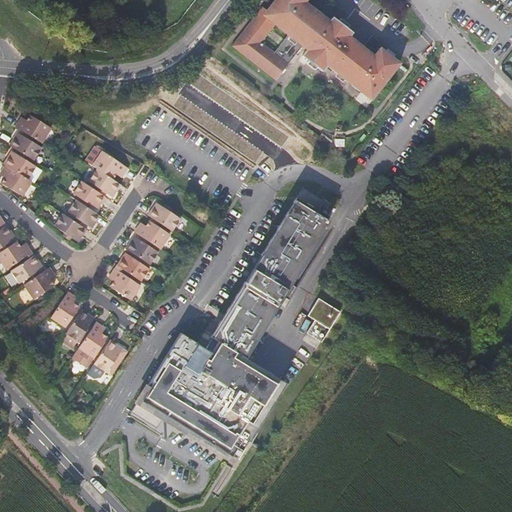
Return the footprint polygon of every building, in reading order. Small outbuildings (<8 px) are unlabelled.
[(275,9),(269,16),(264,11),(234,50),(277,84),(304,51),(308,54),(304,60),(324,76),(328,69),(372,104),(382,93),(378,90),(383,85),(387,89),(403,69),(383,54),(377,62),(352,42),(356,38),(336,23),(333,27),(308,7),(314,0),(282,0),(279,4),(284,8),(279,13),(275,9)] [(54,110),(59,102),(47,95),(42,103),(54,110)] [(59,113),(55,119),(67,126),(71,121),(59,113)] [(30,114),(27,119),(24,123),(20,120),(16,126),(40,141),(50,127),(30,114)] [(19,150),(25,154),(34,159),(42,147),(18,132),(10,145),(19,150)] [(6,165),(26,177),(34,165),(23,158),(16,153),(10,149),(1,162),(6,165)] [(114,178),(117,173),(120,170),(124,173),(129,166),(104,149),(93,164),(98,167),(114,178)] [(3,182),(21,194),(30,179),(26,177),(6,165),(3,170),(9,173),(6,178),(3,182)] [(114,178),(98,167),(90,181),(98,186),(105,191),(113,196),(122,183),(114,178)] [(96,207),(97,208),(105,195),(103,194),(95,189),(82,180),(74,192),(88,202),(96,207)] [(68,211),(91,227),(100,214),(93,210),(86,206),(76,199),(68,211)] [(236,374),(245,359),(280,304),(285,308),(298,288),(292,284),(331,222),(297,200),(211,338),(213,340),(206,350),(180,334),(130,413),(144,422),(145,420),(157,428),(163,420),(169,410),(175,415),(171,420),(237,462),(248,444),(250,445),(277,400),(236,374)] [(86,206),(93,210),(96,207),(88,202),(86,206)] [(159,221),(172,229),(180,217),(170,211),(162,206),(156,202),(148,214),(150,215),(159,221)] [(172,208),(164,203),(162,206),(170,211),(172,208)] [(87,227),(63,212),(55,224),(65,230),(73,235),(79,239),(87,227)] [(148,218),(157,224),(159,221),(150,215),(148,218)] [(150,240),(161,247),(170,232),(157,224),(148,218),(146,222),(143,226),(139,224),(134,230),(143,236),(150,240)] [(11,240),(18,236),(10,223),(0,229),(0,246),(4,244),(11,240)] [(73,235),(65,230),(63,234),(70,239),(73,235)] [(134,252),(142,257),(150,262),(158,250),(148,244),(141,239),(134,234),(126,246),(134,252)] [(34,250),(30,244),(25,247),(22,243),(20,239),(13,243),(6,248),(0,256),(7,267),(34,250)] [(140,261),(132,256),(125,251),(117,263),(142,279),(150,267),(140,261)] [(132,256),(140,261),(142,257),(134,252),(132,256)] [(38,269),(44,265),(36,253),(12,269),(19,281),(30,274),(38,269)] [(53,278),(50,275),(55,272),(51,265),(40,272),(32,277),(25,281),(35,296),(56,283),(53,278)] [(111,272),(115,274),(112,279),(109,284),(130,298),(139,283),(114,267),(111,272)] [(32,277),(40,272),(38,269),(30,274),(32,277)] [(76,292),(70,288),(55,318),(66,323),(80,303),(75,300),(72,298),(76,292)] [(330,333),(342,313),(320,299),(307,319),(330,333)] [(66,329),(78,338),(86,328),(91,321),(95,314),(83,306),(66,329)] [(107,333),(103,331),(100,329),(104,323),(97,318),(94,323),(89,330),(80,343),(94,352),(107,333)] [(91,321),(86,328),(89,330),(94,323),(91,321)] [(118,352),(123,345),(111,336),(95,359),(107,368),(114,359),(118,352)] [(245,359),(236,374),(277,400),(287,385),(245,359)] [(163,420),(234,465),(237,462),(171,420),(175,415),(169,410),(163,420)]
